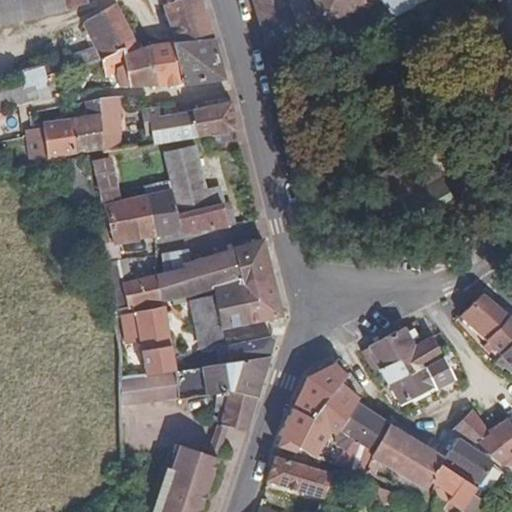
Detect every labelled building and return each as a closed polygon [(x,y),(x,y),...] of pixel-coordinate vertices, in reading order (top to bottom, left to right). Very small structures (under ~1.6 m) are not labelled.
[(85,0),(157,0),(161,8),(167,33),(209,27),(198,0),(0,0),(0,29),(87,7),(85,0)] [(294,36),(284,0),(248,0),(266,62),(292,55),(289,38),(294,36)] [(423,0),(311,0),(322,25),(387,1),(394,15),(423,0)] [(138,47),(114,5),(83,23),(82,31),(93,52),(62,59),(28,69),(31,84),(33,84),(45,80),(45,78),(62,73),(62,75),(100,64),(106,59),(118,53),(121,57),(138,47)] [(214,41),(209,27),(167,33),(170,45),(214,41)] [(224,79),(220,64),(214,41),(170,45),(180,84),(224,79)] [(180,84),(170,45),(149,46),(154,84),(154,87),(180,84)] [(154,84),(149,46),(138,47),(121,57),(118,53),(106,59),(100,64),(104,79),(121,70),(123,87),(154,84)] [(36,92),(39,100),(40,104),(51,102),(45,80),(33,84),(35,91),(36,92)] [(39,100),(36,92),(35,91),(33,84),(31,84),(3,91),(7,109),(17,106),(39,100)] [(120,136),(118,117),(123,117),(122,99),(121,99),(102,100),(95,101),(98,118),(101,139),(120,136)] [(228,105),(227,99),(210,101),(212,108),(228,105)] [(98,118),(95,101),(81,106),(84,120),(98,118)] [(237,135),(231,105),(228,105),(212,108),(189,112),(195,142),(207,141),(237,135)] [(195,142),(189,112),(157,116),(156,108),(147,109),(138,110),(142,137),(150,136),(151,149),(195,142)] [(101,139),(104,152),(124,149),(123,117),(118,117),(120,136),(101,139)] [(101,139),(98,118),(84,120),(69,122),(74,157),(90,154),(104,152),(101,139)] [(74,157),(69,122),(40,127),(41,129),(42,136),(45,153),(47,161),(74,157)] [(32,128),(33,138),(42,136),(41,129),(40,127),(32,128)] [(240,151),(237,135),(207,141),(210,156),(240,151)] [(45,153),(42,136),(33,138),(25,139),(25,140),(28,157),(45,153)] [(223,205),(219,188),(205,191),(194,148),(162,156),(168,183),(170,192),(174,214),(218,206),(224,227),(236,225),(231,204),(223,205)] [(382,210),(440,180),(426,151),(367,181),(382,210)] [(95,207),(86,159),(62,163),(70,211),(95,207)] [(118,193),(110,160),(93,164),(101,206),(120,203),(118,193)] [(418,229),(455,210),(440,180),(382,210),(397,240),(418,229)] [(179,234),(174,214),(170,192),(146,197),(154,239),(179,234)] [(154,239),(146,197),(120,203),(101,206),(105,226),(100,228),(103,247),(106,265),(112,264),(116,264),(120,263),(117,245),(154,239)] [(224,227),(218,206),(174,214),(179,234),(224,227)] [(100,228),(100,227),(94,227),(97,248),(103,247),(100,228)] [(403,252),(424,242),(418,229),(397,240),(403,252)] [(272,279),(262,240),(241,247),(190,263),(189,264),(183,265),(177,271),(163,274),(154,276),(159,305),(184,300),(210,291),(211,297),(220,332),(248,326),(240,285),(272,279)] [(177,271),(183,265),(189,264),(186,252),(159,256),(163,274),(177,271)] [(122,312),(112,264),(106,265),(101,266),(110,314),(115,313),(122,312)] [(159,305),(154,276),(120,283),(116,264),(112,264),(122,312),(159,305)] [(280,317),(272,279),(240,285),(248,326),(281,319),(280,317)] [(500,358),(511,345),(511,321),(509,319),(482,295),(459,319),(485,344),(491,350),(500,358)] [(220,332),(211,297),(186,303),(196,352),(214,348),(223,345),(220,332)] [(175,375),(163,309),(131,316),(120,318),(124,345),(137,343),(143,378),(175,375)] [(378,369),(415,349),(413,346),(404,329),(361,351),(372,373),(378,369)] [(387,387),(440,358),(430,337),(413,346),(415,349),(378,369),(387,387)] [(268,360),(273,342),(268,339),(226,349),(231,366),(268,360)] [(491,350),(485,344),(482,348),(483,351),(487,354),(491,350)] [(231,366),(226,349),(223,345),(214,348),(220,368),(231,366)] [(511,369),(511,345),(500,358),(508,366),(511,369)] [(399,408),(452,380),(440,358),(387,387),(399,408)] [(508,366),(500,358),(495,364),(503,371),(508,366)] [(256,401),(268,360),(231,366),(220,368),(175,375),(178,402),(215,396),(212,413),(221,416),(225,394),(230,394),(256,401)] [(311,423),(318,413),(328,401),(343,383),(346,378),(335,365),(307,379),(277,445),(279,449),(295,455),(296,451),(298,447),(311,423)] [(364,392),(349,374),(346,378),(343,383),(349,390),(359,401),(364,392)] [(178,402),(175,375),(143,378),(123,379),(123,408),(147,404),(148,407),(178,402)] [(336,437),(356,407),(357,405),(359,401),(349,390),(343,383),(328,401),(318,413),(311,423),(298,447),(296,451),(315,463),(331,434),(336,437)] [(246,435),(256,401),(230,394),(225,394),(221,416),(217,428),(221,429),(246,435)] [(372,454),(389,427),(356,407),(336,437),(338,449),(345,453),(347,451),(349,452),(355,444),(372,454)] [(477,446),(489,434),(472,412),(451,432),(475,448),(477,446)] [(511,430),(506,423),(491,433),(511,461),(511,460),(511,430)] [(444,461),(389,427),(372,454),(366,467),(363,476),(373,479),(378,466),(425,493),(429,487),(440,468),(443,464),(444,461)] [(511,461),(491,433),(489,434),(477,446),(495,462),(503,468),(511,461)] [(480,487),(493,466),(456,443),(444,461),(443,464),(480,487)] [(198,511),(219,447),(209,445),(206,456),(179,448),(158,511),(198,511)] [(324,496),(330,478),(275,460),(269,476),(267,484),(322,502),(324,496)] [(363,476),(366,467),(350,462),(345,470),(346,470),(363,476)] [(475,494),(461,485),(463,481),(440,468),(429,487),(452,500),(454,499),(467,507),(474,496),(475,494)] [(343,503),(349,485),(330,478),(324,496),(343,503)] [(359,511),(368,511),(375,493),(374,492),(369,491),(359,488),(358,488),(353,502),(354,510),(359,511)] [(482,500),(485,494),(477,490),(475,494),(474,496),(482,500)] [(478,511),(485,502),(482,500),(474,496),(467,507),(463,511),(478,511)]
